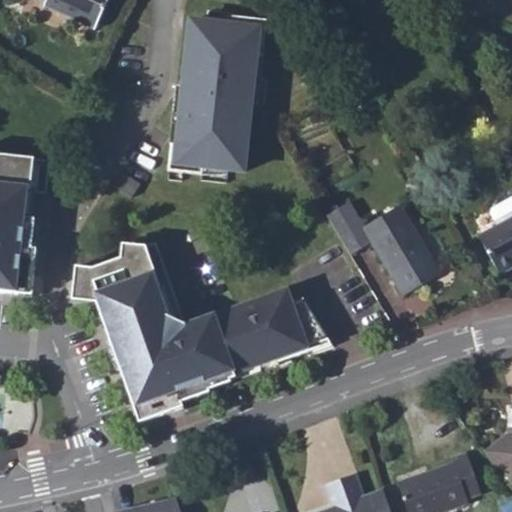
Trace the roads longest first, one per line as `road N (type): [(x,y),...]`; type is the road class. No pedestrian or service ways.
road 1 (residential): [(81,474),(443,346),(511,330)]
road 2 (residential): [(53,347),(64,207),(155,90),(172,0)]
